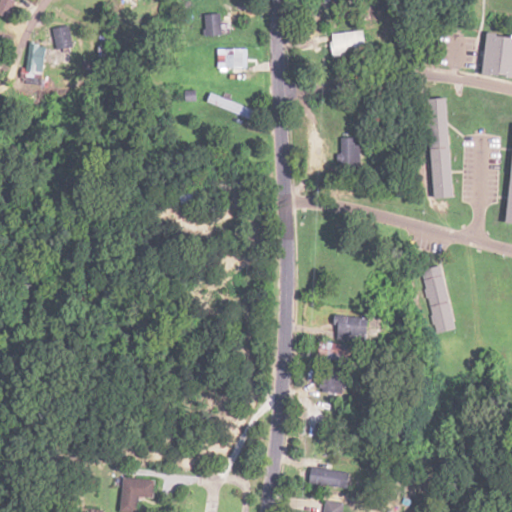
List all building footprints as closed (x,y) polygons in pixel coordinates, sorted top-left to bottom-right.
[(19,0),(2,0),(0,6),(0,13),(12,18),(19,0)] [(220,35),(220,14),(206,14),(206,35),(220,35)] [(75,46),(71,25),(56,27),(59,49),(75,46)] [(365,32),(330,33),(330,54),(365,53),(365,32)] [(486,74),(511,75),(511,34),(487,34),(486,74)] [(47,44),(31,44),(30,81),(46,82),(47,44)] [(243,49),(219,49),(219,68),(243,68),(243,49)] [(97,61),(84,61),(84,75),(97,75),(97,61)] [(253,108),(210,96),(208,104),(250,117),(253,108)] [(451,98),(432,98),(435,198),(454,197),(451,98)] [(341,137),(341,171),(361,171),(361,137),(341,137)] [(433,333),(454,329),(444,274),(422,279),(433,333)] [(338,323),(338,341),(367,341),(367,316),(334,316),(334,323),(338,323)] [(352,344),(321,342),(320,358),(351,360),(352,344)] [(350,473),(326,470),(325,485),(349,487),(350,473)] [(155,497),(155,479),(123,478),(121,511),(127,511),(138,511),(139,496),(155,497)] [(319,511),(341,511),(343,503),(321,501),(319,511)]
